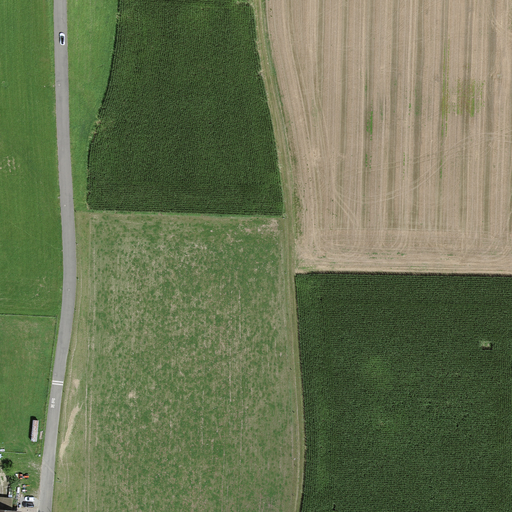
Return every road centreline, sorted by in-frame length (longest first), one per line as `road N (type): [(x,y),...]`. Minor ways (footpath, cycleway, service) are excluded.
road 1 (track): [(293,511),(299,474),(285,215),(257,0)]
road 2 (unclassified): [(45,502),(68,280),(60,0)]
